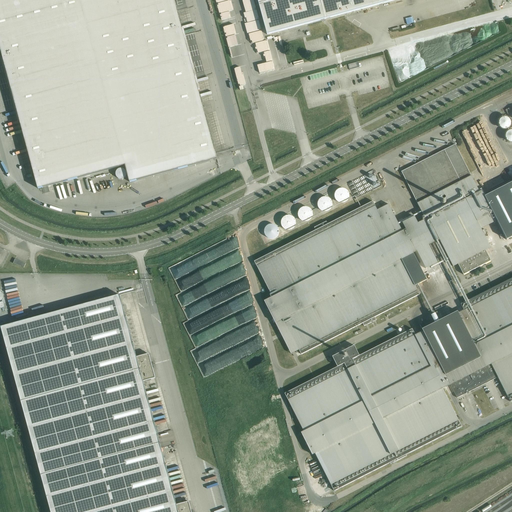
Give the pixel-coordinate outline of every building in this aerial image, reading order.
[(217,159),(174,0),(0,0),(0,47),(38,188),(125,165),(129,182),(217,159)] [(257,0),(267,35),(395,0),(257,0)] [(254,20),(261,18),(258,8),(251,10),(254,20)] [(266,40),(264,29),(263,29),(261,19),(250,22),(255,42),(266,40)] [(237,66),(249,64),(242,33),(230,36),(237,66)] [(283,55),(288,53),(284,44),(279,46),(276,37),(274,38),(276,44),(272,45),(277,57),(278,57),(277,55),(282,53),(283,55)] [(258,53),(268,50),(266,43),(256,45),(258,53)] [(243,71),(245,79),(247,79),(244,66),(239,67),(240,71),(243,71)] [(511,115),(503,119),(506,128),(511,125),(511,115)] [(479,192),(455,144),(401,172),(425,219),(418,223),(414,216),(402,222),(405,229),(402,231),(388,204),(377,210),(373,201),(327,224),(326,221),(314,227),(316,230),(254,261),(272,296),(264,301),(291,354),(299,350),(301,354),(363,323),(364,326),(376,320),(374,317),(419,294),(415,286),(427,280),(413,253),(417,251),(425,269),(438,262),(429,245),(439,240),(453,267),(458,264),(463,274),(491,261),(485,250),(490,248),(481,229),(497,221),(506,239),(511,236),(511,182),(484,196),(482,191),(479,192)] [(341,190),(338,192),(338,194),(338,197),(338,198),(339,199),(340,201),(342,202),(345,203),(348,202),(350,201),(352,199),(352,196),(352,193),(351,191),(348,189),(346,188),(344,188),(342,189),(341,190)] [(321,201),(324,210),(337,206),(334,197),(321,201)] [(293,216),(289,217),(291,221),(286,224),(289,229),(297,224),(293,216)] [(24,268),(26,263),(15,259),(13,263),(24,268)] [(511,278),(461,304),(464,310),(441,321),(438,316),(420,325),(423,331),(415,335),(412,329),(359,356),(354,345),(332,356),(338,367),(285,393),(304,431),(301,432),(313,454),(315,453),(334,491),(390,462),(390,464),(406,456),(405,454),(461,426),(442,389),(450,385),(457,398),(498,377),(510,402),(511,400),(511,278)] [(120,295),(1,327),(51,511),(191,511),(188,501),(177,505),(143,381),(155,378),(152,366),(152,365),(152,364),(151,363),(148,354),(136,357),(120,295)]
